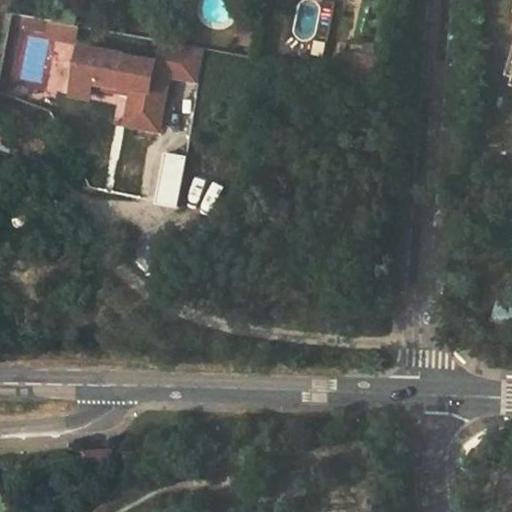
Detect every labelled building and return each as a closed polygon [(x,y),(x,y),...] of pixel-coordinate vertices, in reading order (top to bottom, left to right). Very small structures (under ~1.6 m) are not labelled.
[(81,25),(55,20),(52,34),(78,39),(81,25)] [(341,42),(338,57),(348,59),(363,62),(370,63),(373,49),(341,42)] [(156,61),(154,70),(169,73),(196,79),(201,52),(159,44),(156,61)] [(121,86),(133,88),(132,95),(130,104),(160,111),(169,73),(154,70),(156,61),(100,49),(94,79),(121,86)] [(363,71),(363,62),(348,59),(345,67),(363,71)] [(92,86),(119,92),(121,86),(94,79),(92,86)] [(127,119),(157,125),(160,111),(130,104),(127,119)]
